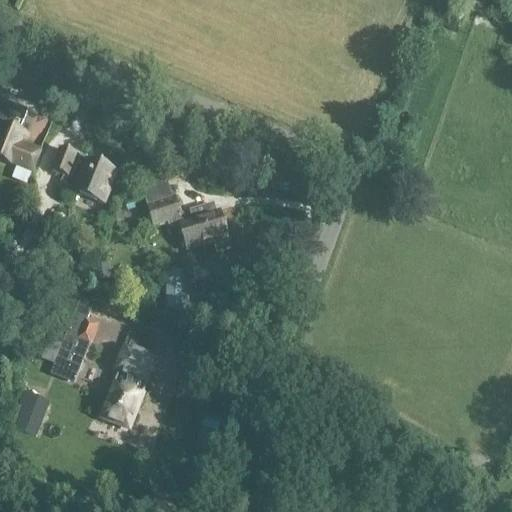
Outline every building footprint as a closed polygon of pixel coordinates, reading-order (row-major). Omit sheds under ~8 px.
[(435,19),(456,27),(462,14),(454,10),(458,0),(438,0),(434,10),(438,12),(435,19)] [(20,145),(24,136),(19,133),(27,114),(36,118),(37,116),(1,101),(0,104),(0,121),(5,125),(0,136),(0,160),(30,173),(39,154),(20,145)] [(64,187),(75,191),(86,164),(86,162),(57,151),(49,174),(67,180),(64,187)] [(115,174),(86,164),(75,191),(75,193),(104,204),(115,174)] [(173,205),(171,197),(146,205),(149,213),(147,214),(152,230),(183,220),(177,204),(173,205)] [(192,224),(178,228),(186,252),(212,244),(216,254),(229,250),(218,215),(212,217),(209,207),(188,214),(192,224)] [(182,274),(168,274),(167,314),(186,315),(186,294),(182,294),(182,274)] [(53,365),(55,366),(50,377),(74,386),(79,375),(77,374),(98,327),(75,317),(53,365)] [(141,397),(140,397),(145,385),(148,386),(157,364),(124,352),(116,374),(118,375),(114,386),(114,387),(101,421),(128,431),(141,397)] [(37,439),(51,404),(30,395),(15,429),(37,439)]
